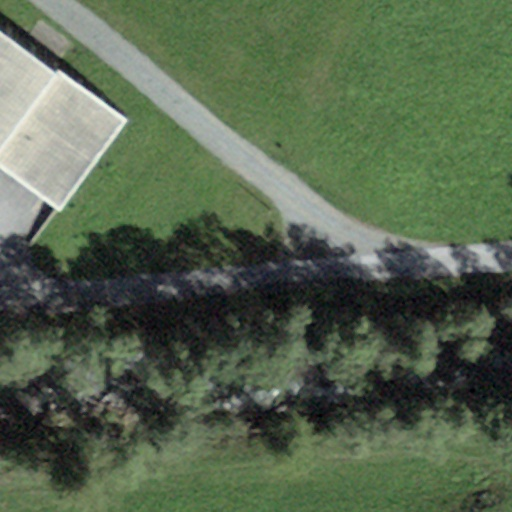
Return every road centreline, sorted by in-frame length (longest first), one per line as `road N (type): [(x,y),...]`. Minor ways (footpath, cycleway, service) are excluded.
road 1 (track): [(511,255),(0,301)]
road 2 (track): [(381,267),(34,0)]
